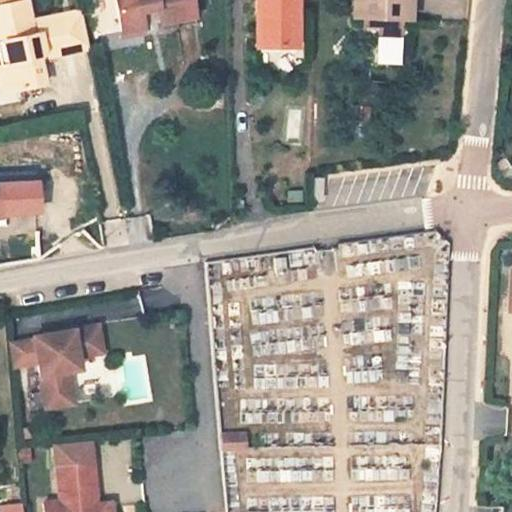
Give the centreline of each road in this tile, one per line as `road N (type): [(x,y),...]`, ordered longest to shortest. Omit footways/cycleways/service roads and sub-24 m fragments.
road 1 (residential): [(0,288),(469,209)]
road 2 (residential): [(452,511),(469,209)]
road 3 (residential): [(489,0),(469,209)]
